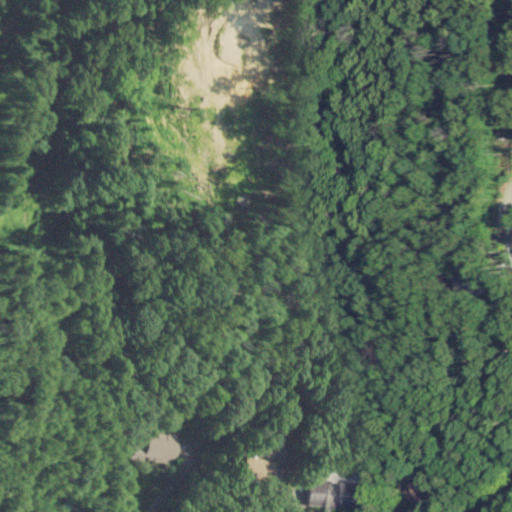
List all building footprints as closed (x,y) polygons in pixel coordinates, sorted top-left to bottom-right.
[(140,454),(140,435),(131,434),(130,454),(140,454)] [(141,459),(173,459),(173,434),(141,435),(141,459)] [(267,479),(275,441),(260,437),(257,452),(240,449),(234,472),(267,479)] [(434,481),(426,472),(402,494),(418,511),(420,511),(437,497),(428,487),(434,481)] [(305,480),(304,505),(366,507),(367,482),(305,480)]
